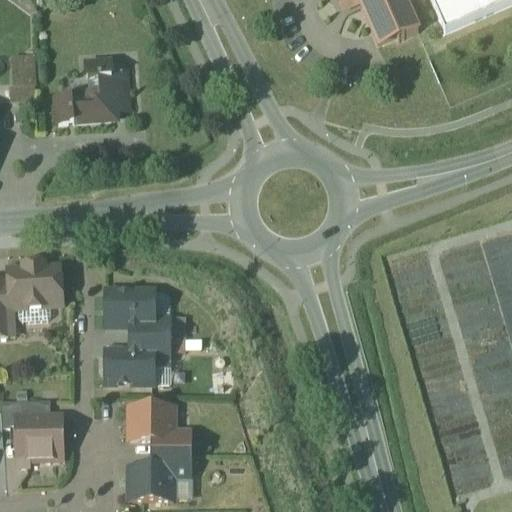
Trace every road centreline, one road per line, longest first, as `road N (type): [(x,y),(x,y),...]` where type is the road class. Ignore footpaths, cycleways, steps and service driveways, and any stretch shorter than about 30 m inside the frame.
road 1 (tertiary): [(311,249),(387,511)]
road 2 (residential): [(0,226),(244,209)]
road 3 (residential): [(89,331),(86,511)]
road 4 (tertiary): [(340,203),(511,153)]
road 5 (tertiary): [(198,0),(274,160)]
